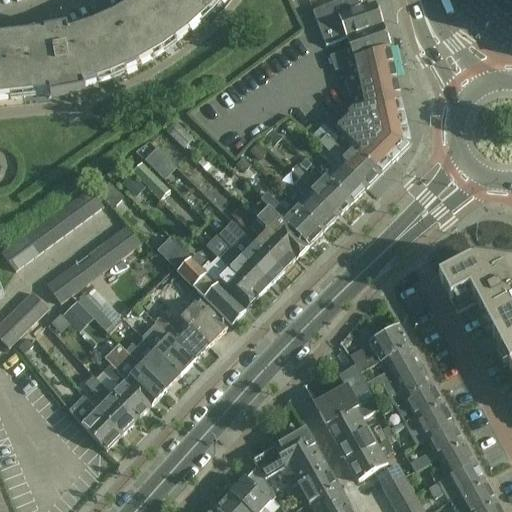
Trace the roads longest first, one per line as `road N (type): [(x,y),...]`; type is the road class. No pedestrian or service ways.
road 1 (tertiary): [(263,370),(474,166)]
road 2 (residential): [(511,445),(422,275)]
road 3 (tertiary): [(134,511),(263,370)]
road 4 (residential): [(347,489),(293,394),(263,370)]
